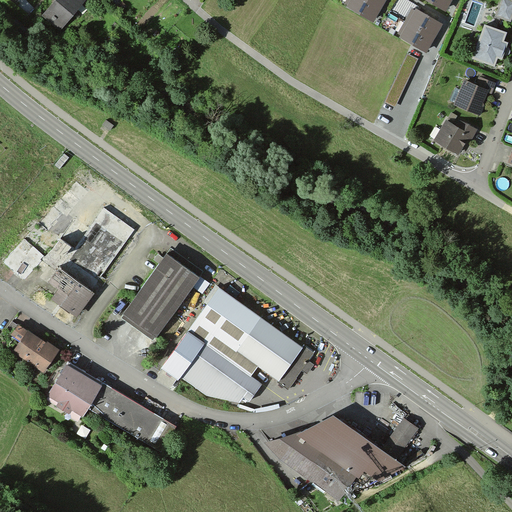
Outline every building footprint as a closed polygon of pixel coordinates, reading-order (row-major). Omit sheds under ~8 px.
[(54,0),(42,16),(60,31),(86,0),(54,0)] [(382,8),(368,0),(346,0),(344,3),(347,5),(346,7),(374,23),(382,8)] [(452,0),(425,0),(446,12),(452,0)] [(511,17),(511,0),(501,0),(495,16),(510,22),(511,17)] [(412,8),(405,21),(435,38),(443,24),(416,8),(415,10),(412,8)] [(435,38),(405,21),(398,33),(400,35),(399,37),(426,53),(435,38)] [(507,32),(485,24),(472,59),(495,67),(498,58),(502,60),(508,42),(504,41),(507,32)] [(418,58),(407,53),(384,102),(395,107),(418,58)] [(479,76),(476,84),(489,90),(488,92),(492,94),(496,83),(479,76)] [(476,84),(464,79),(460,89),(455,102),(453,105),(480,116),(485,104),(483,103),(488,92),(489,90),(476,84)] [(451,100),(455,102),(460,89),(456,88),(451,100)] [(446,119),(434,141),(458,155),(468,139),(472,140),(478,129),(459,118),(455,125),(446,119)] [(114,125),(106,120),(103,125),(110,130),(114,125)] [(167,254),(199,277),(200,276),(203,271),(171,248),(167,254)] [(199,277),(167,254),(164,258),(160,264),(123,314),(124,314),(156,337),(193,287),(200,277),(199,277)] [(160,264),(164,258),(158,254),(154,259),(160,264)] [(93,293),(59,268),(48,282),(58,290),(51,300),(76,317),(93,293)] [(210,283),(200,276),(199,277),(200,277),(193,287),(202,294),(210,283)] [(207,304),(188,331),(251,376),(258,366),(278,381),(279,381),(303,347),(216,285),(204,301),(207,304)] [(153,341),(156,337),(124,314),(121,318),(153,341)] [(10,336),(18,325),(12,321),(5,332),(10,336)] [(60,350),(48,341),(47,343),(28,330),(27,331),(18,325),(10,336),(20,342),(13,351),(43,373),(60,350)] [(263,384),(251,376),(188,331),(161,368),(178,381),(181,377),(207,396),(240,402),(244,398),(250,402),(263,384)] [(304,345),(303,347),(279,381),(278,381),(277,382),(288,390),(302,370),(309,361),(314,352),(304,345)] [(314,364),(309,361),(302,370),(307,374),(314,364)] [(178,427),(68,362),(47,396),(58,402),(56,406),(69,414),(72,410),(83,417),(89,409),(162,453),(178,427)] [(301,431),(265,442),(280,459),(339,501),(357,477),(359,479),(364,472),(378,481),(406,467),(333,415),(302,432),(301,431)] [(419,428),(404,417),(383,448),(398,459),(419,428)]
